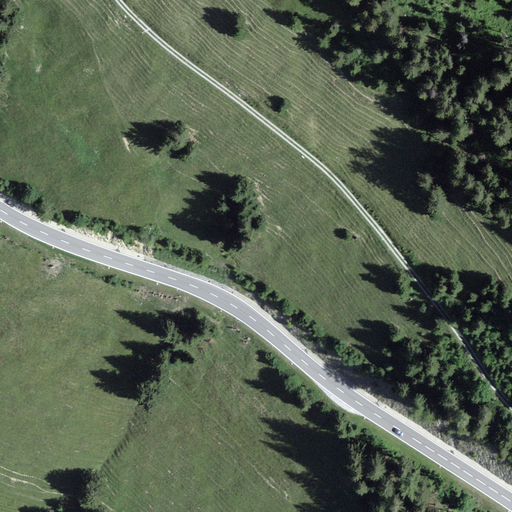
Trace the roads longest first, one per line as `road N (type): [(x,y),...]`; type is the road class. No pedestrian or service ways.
road 1 (secondary): [(511,501),(348,396),(231,304),(0,209)]
road 2 (track): [(511,414),(331,177),(114,0)]
